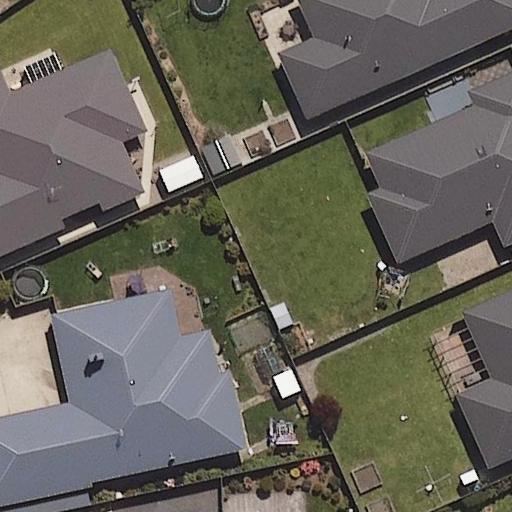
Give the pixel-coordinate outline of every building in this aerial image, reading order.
[(511,0),(299,0),(319,43),(282,60),(312,126),(511,34),(511,0)] [(149,136),(114,55),(13,99),(0,70),(0,274),(151,208),(124,147),(149,136)] [(511,78),(478,93),(485,109),(371,160),(386,193),(371,200),(402,269),(497,226),(508,251),(511,249),(511,78)] [(198,154),(160,169),(172,201),(211,186),(198,154)] [(187,337),(177,294),(55,321),(74,408),(0,424),(0,508),(246,454),(219,330),(187,337)] [(511,299),(468,320),(496,382),(461,398),(494,473),(511,464),(511,299)]
